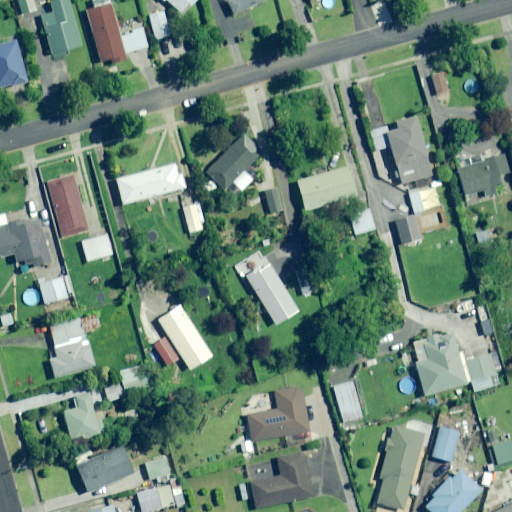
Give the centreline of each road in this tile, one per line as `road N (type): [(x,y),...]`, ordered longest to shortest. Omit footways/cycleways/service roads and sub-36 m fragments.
road 1 (residential): [(0,143),(370,42)]
road 2 (residential): [(370,42),(511,3)]
